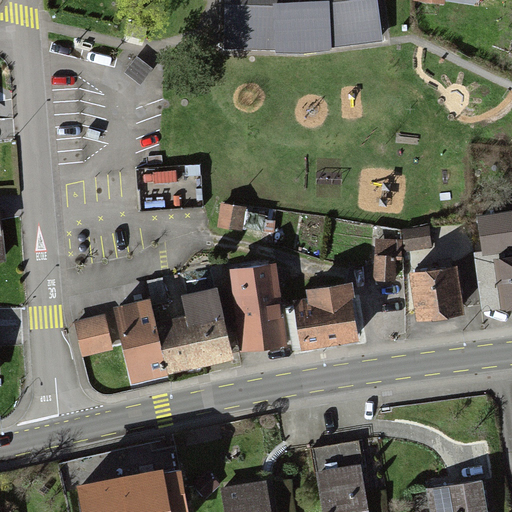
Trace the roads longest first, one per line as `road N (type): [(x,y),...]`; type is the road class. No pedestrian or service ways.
road 1 (primary): [(65,432),(344,377),(511,356)]
road 2 (unknown): [(399,344),(379,281),(349,260),(309,248),(210,244),(48,281)]
road 3 (residential): [(65,432),(26,28)]
